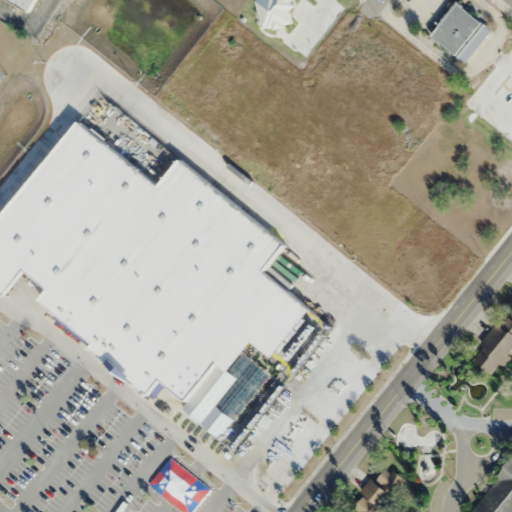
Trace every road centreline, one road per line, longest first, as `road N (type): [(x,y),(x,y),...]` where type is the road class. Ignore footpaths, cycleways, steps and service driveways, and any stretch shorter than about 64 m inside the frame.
road 1 (tertiary): [(511,256),(306,511)]
road 2 (residential): [(408,387),(447,414),(462,437),(464,469),(450,511)]
